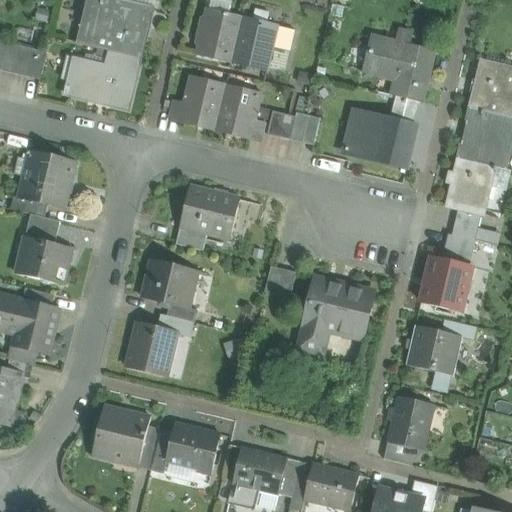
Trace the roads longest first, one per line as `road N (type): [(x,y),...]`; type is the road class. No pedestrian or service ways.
road 1 (residential): [(16,487),(83,378),(140,147)]
road 2 (residential): [(363,224),(306,186),(140,147)]
road 3 (residential): [(140,147),(0,113)]
